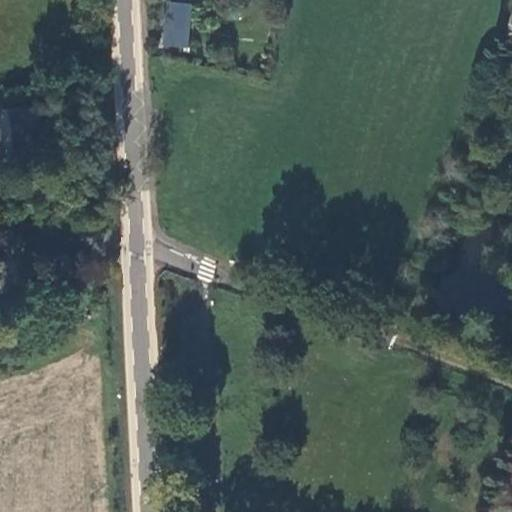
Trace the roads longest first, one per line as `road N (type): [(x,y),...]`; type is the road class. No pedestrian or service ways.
road 1 (unclassified): [(124,0),(152,511)]
road 2 (track): [(511,383),(210,269)]
